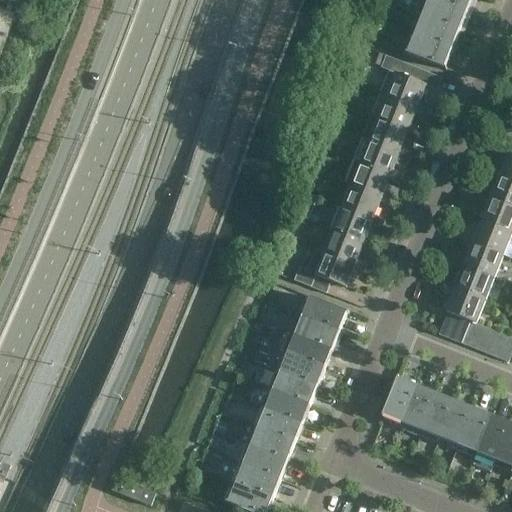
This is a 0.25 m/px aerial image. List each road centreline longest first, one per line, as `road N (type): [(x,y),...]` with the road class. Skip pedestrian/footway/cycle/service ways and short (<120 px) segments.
road 1 (primary): [(27,511),(235,0)]
road 2 (primary): [(61,511),(155,304),(264,0)]
road 3 (primary): [(153,0),(0,369)]
road 4 (residential): [(386,340),(465,124),(511,26)]
road 5 (primary): [(125,0),(0,303)]
road 6 (residential): [(335,466),(386,340)]
road 7 (residential): [(511,388),(386,340)]
